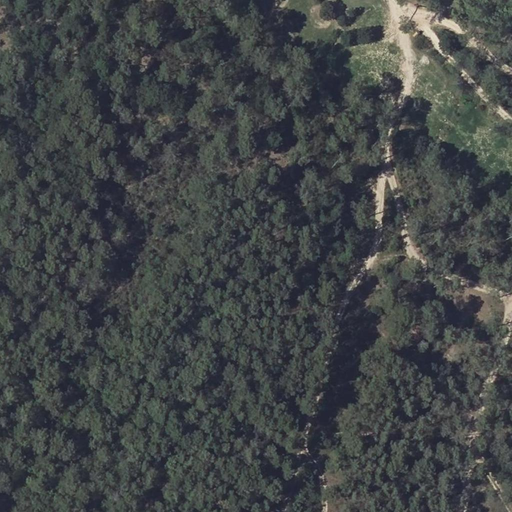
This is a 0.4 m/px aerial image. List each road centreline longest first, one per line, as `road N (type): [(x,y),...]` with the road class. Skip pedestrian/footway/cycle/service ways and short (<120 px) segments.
road 1 (track): [(393,0),(408,73),(385,155),(377,245),(335,322),(304,434),(323,482),(324,511)]
road 2 (track): [(511,295),(434,270),(416,256),(385,155)]
road 3 (track): [(461,511),(485,395),(511,317)]
road 4 (track): [(511,119),(397,0)]
